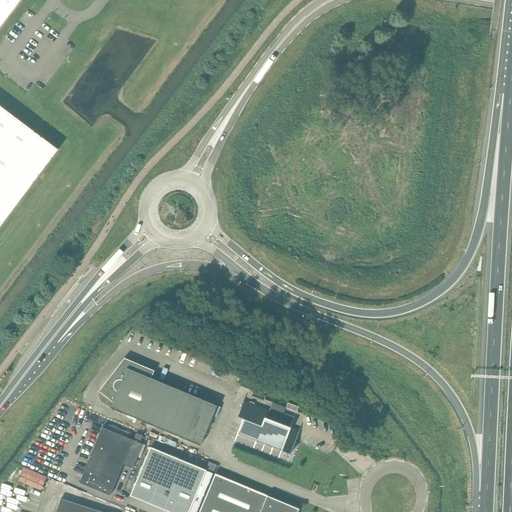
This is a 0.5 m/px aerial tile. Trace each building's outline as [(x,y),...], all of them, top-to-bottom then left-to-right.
[(0,0),(0,227),(59,149),(0,104),(0,27),(20,0),(0,0)] [(124,358),(99,391),(112,402),(110,407),(200,445),(217,406),(151,378),(154,371),(124,358)] [(244,401),(238,416),(243,419),(238,433),(290,454),(299,431),(291,428),(294,420),(244,401)] [(102,428),(80,482),(110,495),(123,464),(133,468),(143,444),(140,443),(143,436),(136,433),(133,440),(102,428)] [(151,448),(131,495),(170,511),(197,511),(213,474),(206,470),(200,468),(151,448)] [(196,458),(193,464),(204,468),(207,462),(196,458)] [(215,474),(199,511),(297,511),(299,509),(215,474)] [(101,511),(60,498),(55,511),(101,511)]
